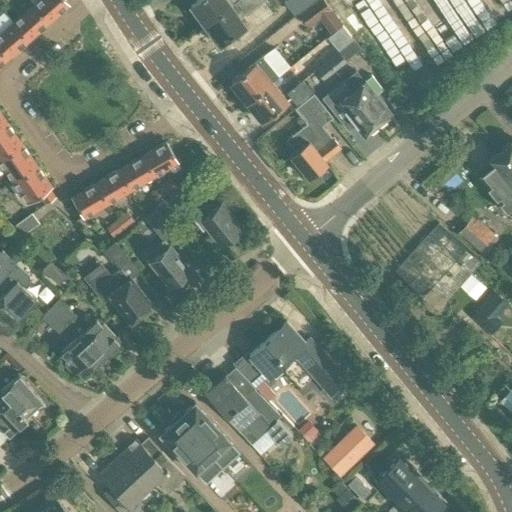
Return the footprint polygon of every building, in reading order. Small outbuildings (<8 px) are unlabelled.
[(65,0),(36,0),(32,4),(47,21),(68,2),(65,0)] [(204,26),(238,0),(197,0),(189,6),(204,26)] [(263,0),(238,0),(204,26),(219,46),(245,26),(239,17),(263,0)] [(285,0),(284,1),(294,14),(311,0),(285,0)] [(313,0),(297,12),(298,13),(307,25),(318,16),(329,31),(340,23),(323,0),(313,0)] [(394,0),(375,0),(421,70),(434,61),(394,0)] [(480,0),(491,18),(501,12),(493,0),(480,0)] [(47,21),(32,4),(12,22),(26,39),(47,21)] [(438,55),(446,49),(425,19),(417,25),(438,55)] [(12,22),(0,32),(0,49),(6,56),(26,39),(12,22)] [(246,101),(271,80),(288,65),(273,47),(261,55),(229,81),(246,101)] [(326,61),(335,72),(347,63),(346,61),(348,59),(341,49),(326,61)] [(335,72),(326,61),(315,70),(324,81),(335,72)] [(355,71),(342,81),(376,123),(390,113),(375,95),(382,89),(371,75),(363,81),(355,71)] [(288,101),(271,80),(246,101),(263,122),(288,101)] [(298,105),(312,93),(302,81),(288,93),(298,105)] [(376,123),(342,81),(321,98),(346,129),(354,123),(362,134),(376,123)] [(312,93),(298,105),(294,108),(307,123),(287,140),(295,150),(289,155),(308,178),(326,163),(324,160),(340,147),(332,137),(331,137),(321,125),(331,117),(312,93)] [(0,156),(20,143),(5,121),(0,124),(0,156)] [(511,139),(500,150),(511,164),(511,139)] [(166,141),(142,155),(153,175),(177,161),(166,141)] [(35,164),(20,143),(0,156),(0,162),(12,180),(35,164)] [(486,161),(491,167),(479,177),(510,214),(511,212),(511,164),(500,150),(486,161)] [(153,175),(142,155),(119,169),(130,188),(153,175)] [(35,164),(12,180),(27,202),(39,194),(45,203),(54,197),(48,188),(51,186),(35,164)] [(119,169),(95,182),(106,202),(130,188),(119,169)] [(170,178),(160,186),(167,195),(177,187),(170,178)] [(106,202),(95,182),(71,196),(82,216),(106,202)] [(167,195),(160,186),(149,193),(157,203),(167,195)] [(168,197),(155,208),(166,221),(173,216),(173,201),(168,197)] [(200,220),(219,244),(240,228),(220,203),(209,212),(203,204),(194,211),(200,220)] [(166,221),(155,208),(135,224),(146,239),(157,230),(158,232),(169,224),(166,221)] [(127,211),(116,219),(124,229),(134,221),(133,220),(127,211)] [(39,222),(38,221),(31,212),(15,224),(22,235),(39,222)] [(472,216),(470,219),(458,232),(455,236),(480,259),(484,255),(483,254),(497,238),(493,235),(495,233),(477,217),(476,219),(472,216)] [(124,229),(116,219),(106,227),(113,237),(124,229)] [(480,259),(438,224),(395,273),(438,309),(480,259)] [(159,253),(148,261),(167,286),(188,269),(169,245),(168,246),(163,239),(154,246),(159,253)] [(115,241),(102,251),(111,261),(113,260),(117,265),(127,257),(115,241)] [(0,278),(15,262),(1,250),(0,249),(0,278)] [(15,262),(0,278),(0,287),(4,292),(0,296),(0,302),(18,319),(36,298),(25,287),(29,282),(29,275),(15,262)] [(42,272),(58,285),(66,276),(50,262),(42,272)] [(111,277),(108,273),(91,287),(103,302),(109,297),(129,321),(150,304),(129,278),(128,279),(120,269),(111,277)] [(50,325),(66,307),(58,299),(41,316),(41,317),(50,325)] [(496,315),(495,315),(481,302),(469,315),(489,333),(501,320),(496,315)] [(75,315),(66,307),(50,325),(59,333),(75,315)] [(77,335),(100,360),(104,356),(108,357),(111,356),(114,354),(116,351),(117,348),(117,344),(118,343),(95,318),(77,335)] [(294,353),(322,385),(327,381),(337,392),(349,381),(310,338),(305,343),(285,321),(248,353),(254,359),(240,371),(255,387),(262,381),(294,353)] [(504,332),(498,327),(493,333),(498,338),(504,332)] [(100,360),(77,335),(59,352),(64,358),(64,362),(65,365),(67,368),(69,370),(72,371),(77,371),(82,376),(100,360)] [(0,390),(0,391),(3,394),(25,419),(44,401),(18,373),(0,390)] [(244,397),(224,375),(205,392),(251,444),(266,431),(280,447),(292,436),(277,420),(280,417),(254,389),(244,397)] [(262,381),(255,387),(263,395),(269,389),(262,381)] [(511,412),(511,387),(500,401),(511,412)] [(25,419),(3,394),(0,396),(0,426),(8,435),(25,419)] [(192,402),(176,417),(222,467),(238,452),(192,402)] [(222,467),(176,417),(158,434),(203,484),(222,467)] [(355,425),(322,456),(339,474),(372,443),(355,425)] [(136,438),(116,456),(147,489),(156,481),(167,493),(184,477),(159,450),(153,456),(136,438)] [(393,499),(419,473),(409,463),(407,464),(395,452),(370,477),(393,499)] [(147,489),(116,456),(97,474),(114,493),(108,498),(120,511),(146,511),(150,509),(139,497),(147,489)] [(430,484),(419,473),(393,499),(405,511),(425,511),(441,497),(428,485),(430,484)] [(359,495),(366,488),(355,477),(348,484),(359,495)] [(357,499),(347,489),(339,497),(349,507),(357,499)] [(67,511),(55,498),(38,511),(67,511)]
